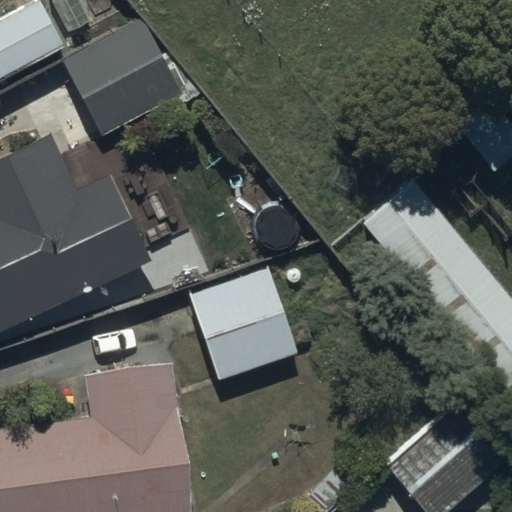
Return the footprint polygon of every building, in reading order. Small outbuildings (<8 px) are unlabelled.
[(40,0),(15,0),(0,8),(0,69),(60,36),(40,0)] [(182,93),(142,17),(62,59),(102,135),(182,93)] [(511,155),(511,127),(487,97),(452,123),(490,172),(511,155)] [(75,191),(48,133),(0,155),(0,329),(44,310),(60,302),(151,260),(111,174),(75,191)] [(511,301),(418,187),(368,228),(511,404),(511,301)] [(267,268),(187,295),(216,380),(297,351),(267,268)] [(190,511),(174,363),(85,375),(91,416),(0,428),(0,511),(190,511)] [(444,511),(502,463),(453,402),(383,466),(423,511),(444,511)]
